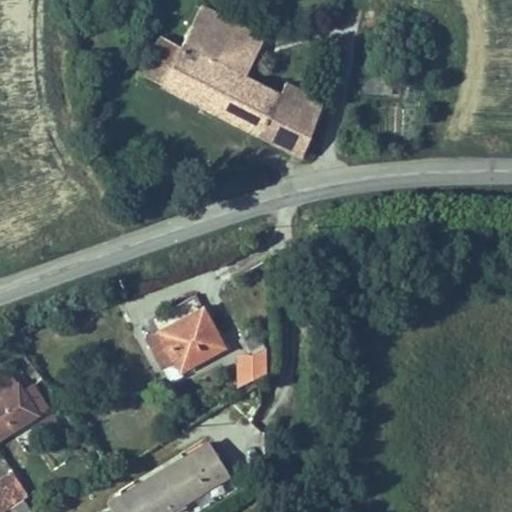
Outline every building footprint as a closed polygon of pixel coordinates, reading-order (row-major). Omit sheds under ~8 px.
[(250,18),(216,0),(203,0),(185,33),(229,57),(250,18)] [(185,33),(167,23),(145,62),(295,144),(326,87),(287,66),(278,83),(229,57),(185,33)] [(362,91),(382,92),(383,77),(362,77),(362,91)] [(316,206),(318,218),(334,216),(331,203),(316,206)] [(170,316),(141,329),(156,355),(166,350),(172,363),(218,341),(200,302),(170,316)] [(249,326),(238,330),(247,353),(258,348),(249,326)] [(0,435),(50,401),(23,361),(0,376),(0,435)] [(208,453),(197,434),(113,487),(115,491),(106,496),(113,511),(144,511),(219,470),(208,453)] [(4,460),(35,499),(41,494),(30,480),(35,477),(18,450),(4,460)] [(0,463),(0,498),(2,501),(18,489),(28,503),(35,499),(4,460),(0,463)] [(99,511),(94,503),(78,511),(99,511)]
